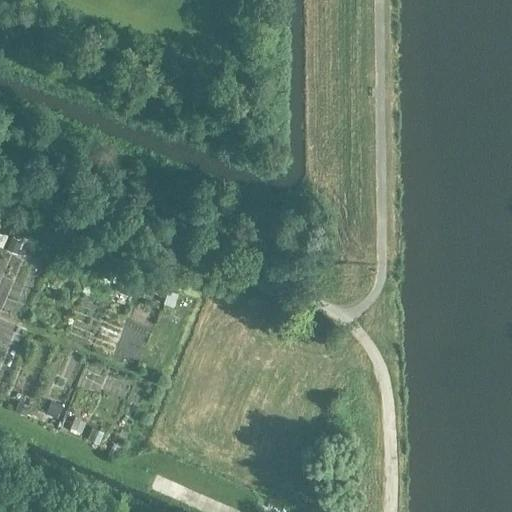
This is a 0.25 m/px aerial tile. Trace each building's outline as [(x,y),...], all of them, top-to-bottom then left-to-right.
[(16,254),(22,240),(11,235),(6,249),(16,254)] [(66,254),(57,250),(55,257),(63,260),(66,254)] [(116,283),(119,272),(112,270),(108,280),(116,283)] [(131,296),(136,283),(123,279),(118,291),(131,296)] [(154,299),(158,291),(149,287),(146,295),(154,299)] [(173,306),(178,293),(168,289),(163,302),(173,306)] [(100,315),(82,307),(80,313),(97,321),(100,315)] [(56,417),(61,404),(50,399),(45,412),(56,417)] [(25,415),(29,404),(18,400),(14,411),(25,415)] [(81,431),(86,421),(74,416),(70,426),(81,431)] [(65,433),(67,428),(61,425),(58,429),(65,433)] [(99,443),(104,432),(92,427),(87,438),(99,443)]
